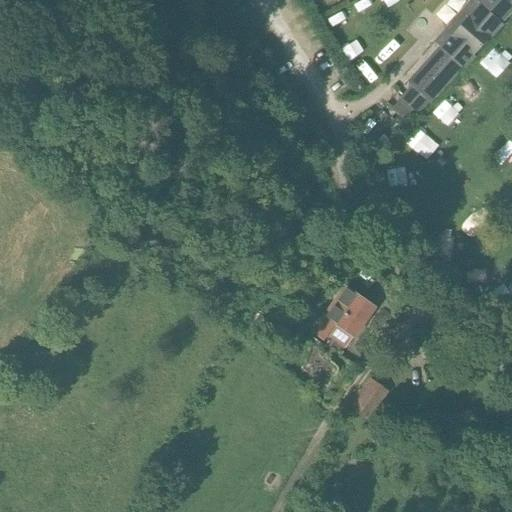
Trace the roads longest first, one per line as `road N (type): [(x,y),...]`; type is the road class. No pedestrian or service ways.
road 1 (unclassified): [(511,382),(414,297),(318,157)]
road 2 (track): [(423,307),(332,414),(277,511)]
